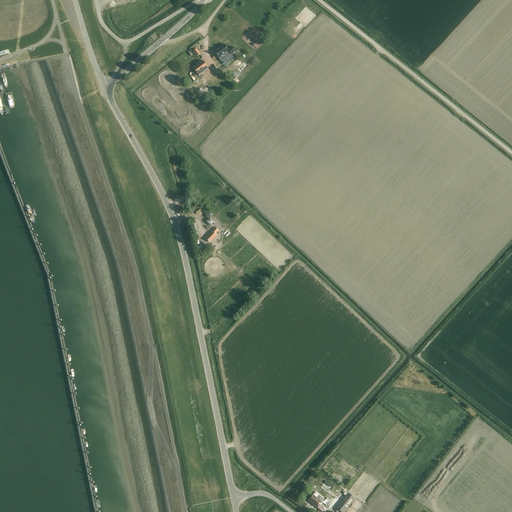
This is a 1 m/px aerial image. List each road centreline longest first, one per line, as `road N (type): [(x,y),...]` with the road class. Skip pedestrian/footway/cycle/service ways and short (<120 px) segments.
road 1 (residential): [(234,497),(174,222),(104,87)]
road 2 (unclassified): [(153,346),(63,42)]
road 3 (unclassified): [(511,152),(319,0)]
road 4 (unclassified): [(153,346),(152,420),(178,472)]
road 5 (unclassified): [(153,346),(178,472)]
